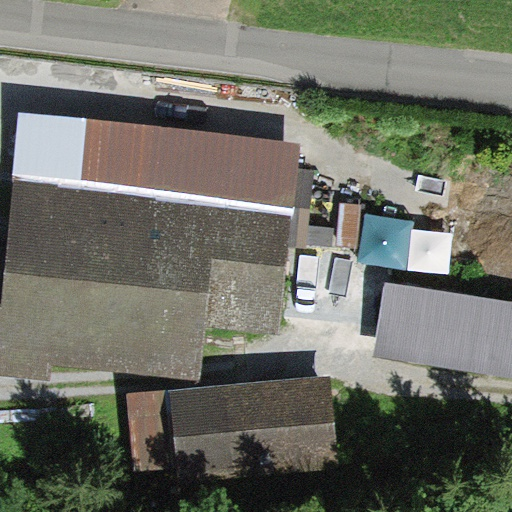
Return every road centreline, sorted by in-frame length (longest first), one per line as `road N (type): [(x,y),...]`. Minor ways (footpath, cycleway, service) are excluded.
road 1 (residential): [(511,83),(0,24)]
road 2 (track): [(511,394),(484,396),(292,353)]
